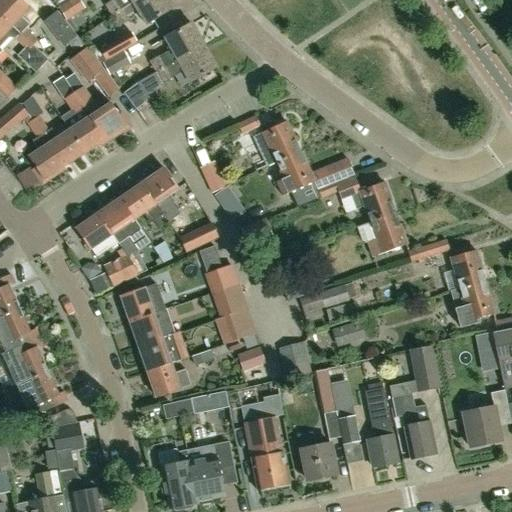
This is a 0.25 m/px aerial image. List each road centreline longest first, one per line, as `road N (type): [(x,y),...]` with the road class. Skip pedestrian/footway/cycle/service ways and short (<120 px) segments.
road 1 (residential): [(139,511),(95,339),(48,247),(26,228)]
road 2 (residential): [(26,228),(278,60)]
road 3 (residential): [(511,147),(467,169),(429,167),(278,60)]
road 4 (unclassified): [(349,511),(511,477)]
road 5 (unclassified): [(511,100),(439,0)]
